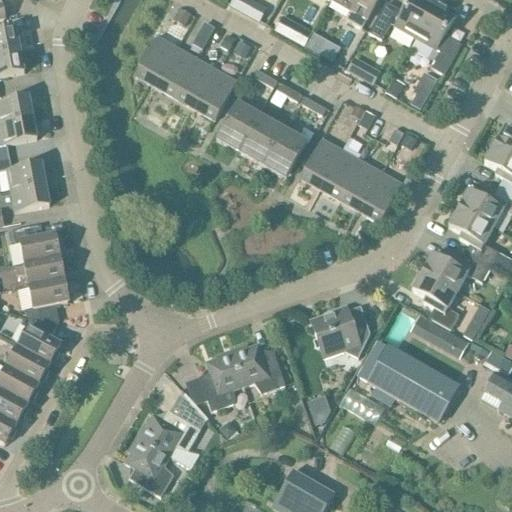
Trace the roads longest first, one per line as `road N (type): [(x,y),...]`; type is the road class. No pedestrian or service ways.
road 1 (residential): [(167,334),(113,296),(53,37),(67,0)]
road 2 (residential): [(167,334),(362,276),(386,261),(455,150)]
road 3 (residential): [(455,150),(189,0)]
road 4 (residential): [(0,509),(86,358),(105,353),(133,362)]
road 5 (residential): [(79,492),(133,362)]
